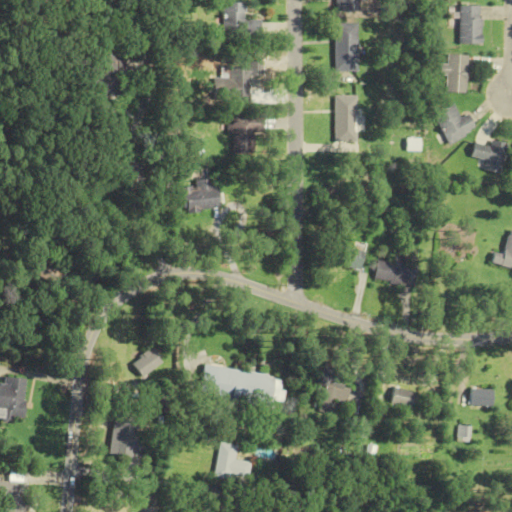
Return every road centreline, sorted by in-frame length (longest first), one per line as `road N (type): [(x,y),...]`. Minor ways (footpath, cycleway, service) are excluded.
road 1 (residential): [(511,337),(389,333),(226,278),(157,278),(106,307),(82,347),(64,511)]
road 2 (residential): [(295,302),(294,0)]
